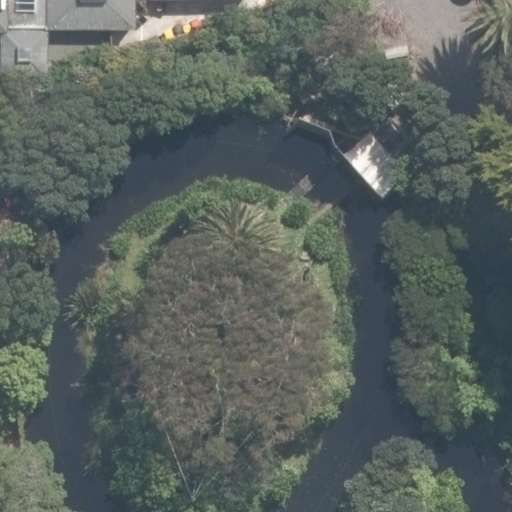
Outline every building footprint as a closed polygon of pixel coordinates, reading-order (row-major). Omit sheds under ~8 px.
[(0,0),(0,24),(1,24),(0,56),(0,73),(48,73),(49,21),(136,22),(136,0),(0,0)] [(152,0),(153,10),(206,8),(205,0),(152,0)] [(392,78),(374,91),(389,110),(407,96),(392,78)] [(383,208),(417,178),(374,129),(340,159),(383,208)] [(511,244),(477,252),(484,287),(511,281),(511,244)]
